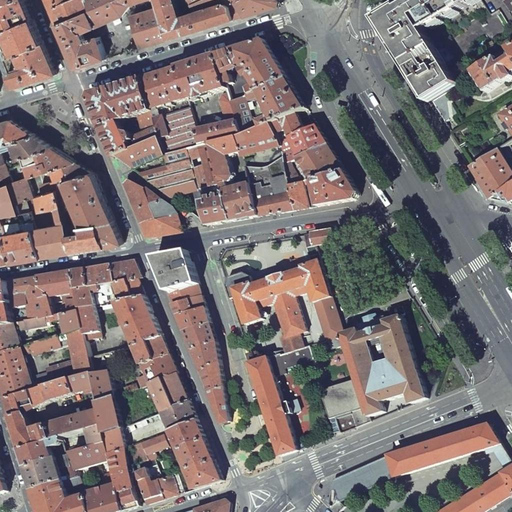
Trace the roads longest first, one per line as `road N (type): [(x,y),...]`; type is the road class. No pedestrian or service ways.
road 1 (residential): [(245,493),(142,250)]
road 2 (residential): [(320,27),(284,17),(73,81)]
road 3 (residential): [(142,250),(379,207)]
road 4 (secondary): [(292,475),(511,386)]
road 5 (secondary): [(462,209),(370,53),(362,0)]
road 6 (secondary): [(427,202),(320,27)]
road 7 (residential): [(320,27),(318,78),(327,107),(379,207)]
road 8 (residential): [(142,250),(73,81)]
road 9 (secondary): [(511,341),(427,202)]
road 10 (residential): [(0,274),(142,250)]
road 11 (secondary): [(511,325),(462,209)]
